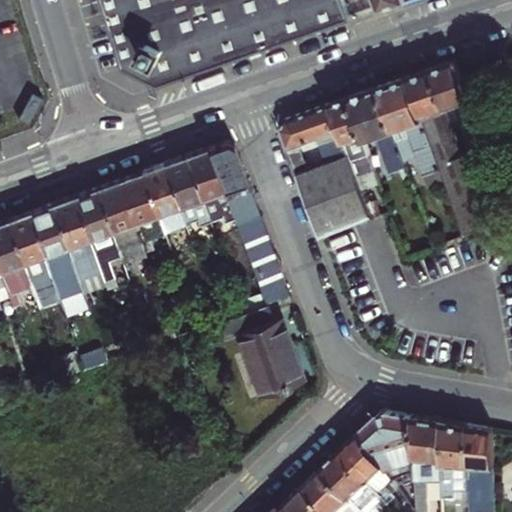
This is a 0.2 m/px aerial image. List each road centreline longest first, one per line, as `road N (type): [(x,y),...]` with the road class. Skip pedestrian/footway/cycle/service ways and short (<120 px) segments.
road 1 (residential): [(366,375),(327,327),(244,95)]
road 2 (tertiary): [(511,5),(244,95)]
road 3 (residential): [(223,511),(366,375)]
road 4 (tertiary): [(244,95),(93,150)]
road 5 (residential): [(45,0),(93,150)]
road 6 (residential): [(511,407),(366,375)]
